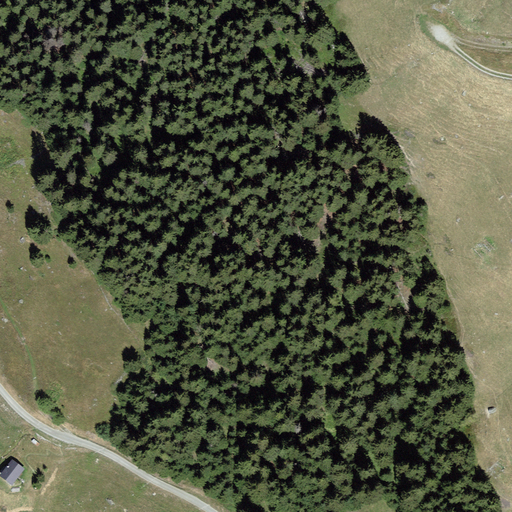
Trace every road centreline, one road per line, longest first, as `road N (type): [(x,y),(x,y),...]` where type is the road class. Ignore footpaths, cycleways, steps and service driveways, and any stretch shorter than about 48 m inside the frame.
road 1 (track): [(0,390),(26,418),(212,511)]
road 2 (track): [(511,79),(491,73),(406,0)]
